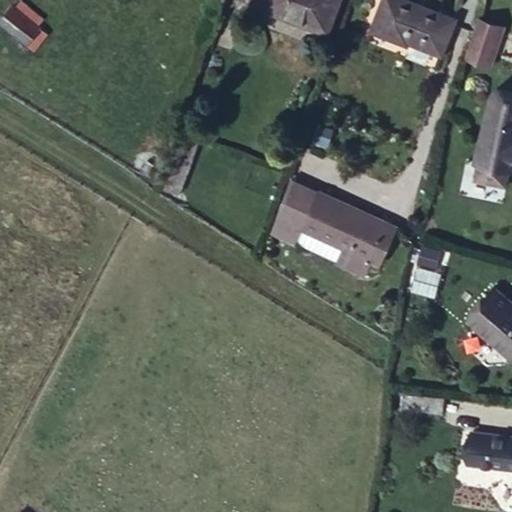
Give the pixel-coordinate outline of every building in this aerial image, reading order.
[(14,0),(0,0),(0,5),(7,11),(14,0)] [(313,0),(270,0),(309,15),(313,0)] [(401,18),(437,35),(447,0),(363,0),(361,6),(399,22),(401,18)] [(480,0),(473,0),(458,37),(482,49),(501,10),(480,0)] [(16,3),(0,26),(0,27),(35,52),(52,28),(16,3)] [(504,150),(511,123),(511,75),(495,70),(474,139),(504,150)] [(158,102),(132,163),(149,171),(176,108),(158,102)] [(504,150),(474,139),(467,156),(498,166),(504,150)] [(276,154),(256,207),(278,220),(279,217),(285,204),(335,230),(330,242),(348,253),(356,238),(370,203),(276,154)] [(381,207),(370,203),(356,238),(366,242),(381,207)] [(285,204),(279,217),(330,242),(335,230),(285,204)] [(489,337),(511,315),(511,304),(476,265),(447,293),(489,337)] [(403,393),(406,375),(391,372),(388,389),(403,393)] [(429,380),(406,375),(403,393),(426,396),(429,380)] [(511,412),(471,406),(465,439),(467,439),(511,446),(511,412)]
